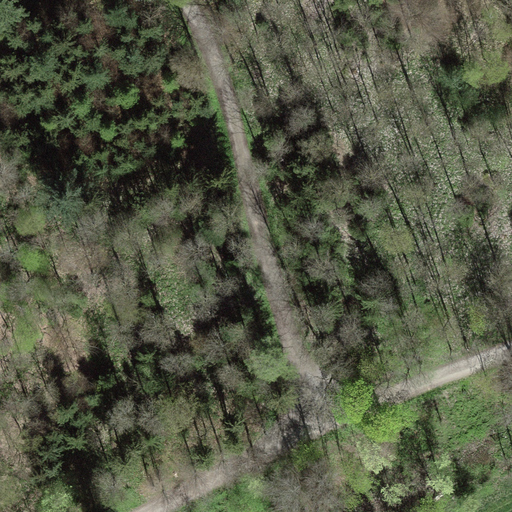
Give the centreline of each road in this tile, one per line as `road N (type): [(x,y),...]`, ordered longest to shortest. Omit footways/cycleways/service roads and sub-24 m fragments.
road 1 (track): [(183,0),(218,72),(317,425)]
road 2 (track): [(511,348),(317,425)]
road 3 (track): [(317,425),(150,511)]
